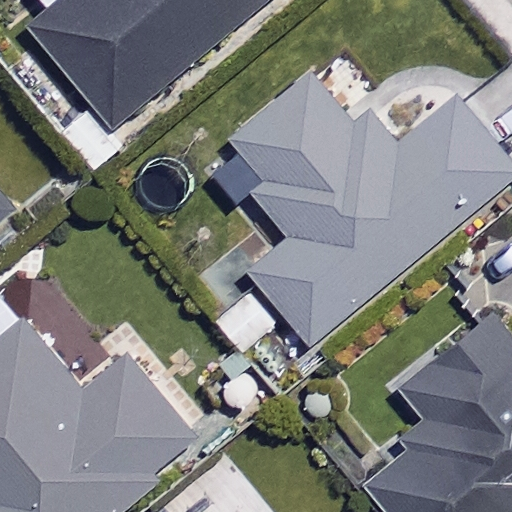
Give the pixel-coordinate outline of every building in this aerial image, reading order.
[(57,0),(34,20),(122,123),(265,0),(57,0)] [(358,116),(318,67),(204,159),(237,199),(258,182),(294,226),(253,259),(313,334),(511,173),(511,151),(461,89),(402,136),(375,102),(358,116)] [(128,146),(94,103),(63,127),(96,170),(128,146)] [(283,317),(252,281),(216,313),(247,348),(283,317)] [(511,511),(511,325),(496,306),(407,383),(438,418),(369,477),(398,511),(511,511)] [(64,357),(28,313),(0,336),(0,511),(109,511),(205,434),(134,348),(111,367),(87,338),(64,357)]
